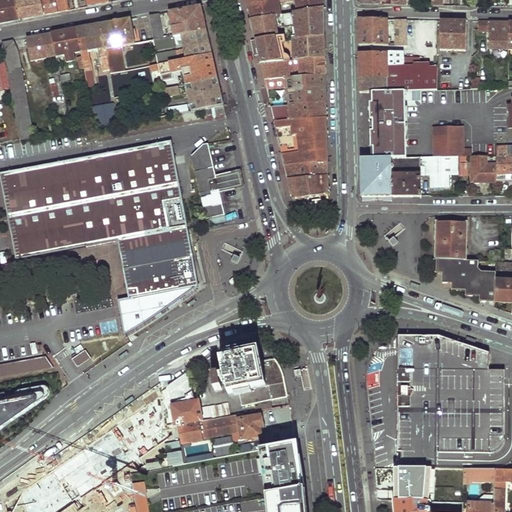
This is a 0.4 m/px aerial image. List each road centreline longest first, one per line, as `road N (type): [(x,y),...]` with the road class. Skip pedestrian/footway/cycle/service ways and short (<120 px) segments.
road 1 (primary): [(203,330),(0,468)]
road 2 (unknown): [(347,162),(404,160),(418,147),(424,119),(484,115),(511,97)]
road 3 (tertiary): [(348,209),(343,12)]
road 4 (primary): [(358,511),(342,324)]
road 5 (primary): [(312,329),(337,511)]
road 6 (residential): [(0,34),(178,0)]
road 7 (residential): [(511,14),(343,12)]
road 8 (residential): [(348,209),(511,206)]
